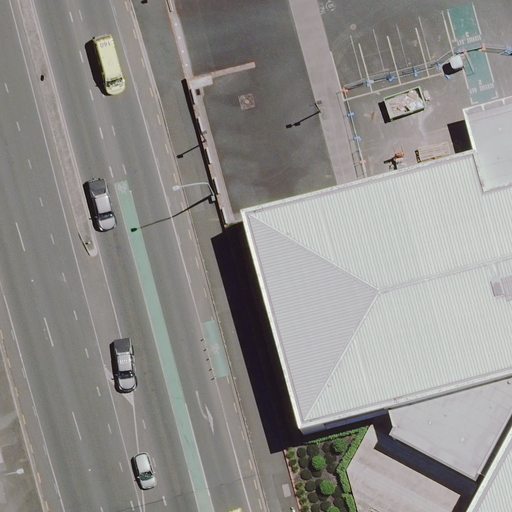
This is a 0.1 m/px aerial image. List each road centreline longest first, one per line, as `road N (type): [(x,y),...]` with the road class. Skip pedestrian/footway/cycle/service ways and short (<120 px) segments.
road 1 (secondary): [(21,0),(117,373)]
road 2 (secondary): [(117,373),(186,511)]
road 3 (secondary): [(117,373),(141,511)]
